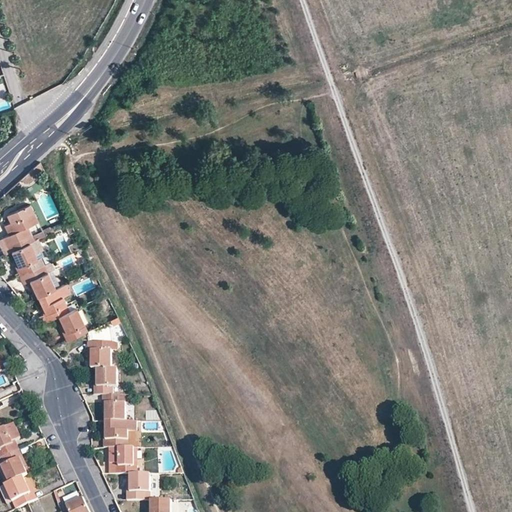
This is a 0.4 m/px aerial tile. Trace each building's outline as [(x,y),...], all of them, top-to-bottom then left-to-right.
[(30,242),(34,240),(28,226),(38,221),(30,204),(6,215),(10,223),(4,226),(8,235),(3,237),(9,252),(12,251),(30,242)] [(0,255),(9,252),(3,237),(0,238),(0,255)] [(19,266),(23,274),(36,268),(33,260),(37,258),(30,242),(12,251),(18,266),(19,266)] [(12,251),(9,252),(19,276),(23,274),(19,266),(18,266),(12,251)] [(36,268),(44,264),(45,263),(42,257),(37,258),(33,260),(36,268)] [(45,263),(44,264),(55,288),(65,283),(63,279),(58,281),(51,266),(55,263),(53,260),(45,263)] [(23,274),(19,276),(23,283),(26,282),(29,280),(34,289),(37,297),(38,296),(55,288),(44,264),(36,268),(23,274)] [(66,283),(65,283),(55,288),(38,296),(42,305),(46,313),(43,314),(46,320),(58,315),(63,312),(61,307),(66,304),(62,296),(70,293),(66,283)] [(69,310),(66,304),(61,307),(63,312),(69,310)] [(69,310),(63,312),(58,315),(62,324),(69,339),(83,333),(80,326),(84,324),(76,306),(69,310)] [(119,322),(116,317),(109,321),(111,326),(119,322)] [(69,339),(62,324),(59,325),(66,341),(69,339)] [(92,361),(92,370),(98,370),(113,370),(113,351),(108,351),(108,344),(92,344),(92,361)] [(113,370),(98,370),(98,378),(98,396),(103,396),(106,396),(114,396),(114,388),(118,389),(118,370),(113,370)] [(106,396),(106,413),(106,422),(127,422),(126,404),(122,404),(122,396),(114,396),(106,396)] [(122,404),(126,404),(128,404),(128,399),(130,399),(130,396),(122,396),(122,404)] [(127,422),(106,422),(107,431),(107,441),(104,441),(104,449),(110,449),(123,448),(123,441),(129,442),(129,433),(137,433),(137,422),(127,422)] [(15,424),(0,430),(0,459),(2,458),(17,452),(13,442),(16,441),(21,438),(15,424)] [(135,448),(129,448),(123,448),(110,449),(110,464),(120,464),(120,474),(130,474),(136,474),(137,467),(135,467),(135,448)] [(17,452),(25,468),(28,466),(20,450),(17,452)] [(24,478),(28,476),(25,468),(17,452),(2,458),(5,465),(1,467),(10,484),(24,478)] [(120,464),(110,464),(110,474),(120,474),(120,464)] [(136,474),(130,474),(130,483),(130,501),(146,500),(147,493),(151,493),(151,474),(136,474)] [(24,478),(10,484),(6,486),(13,502),(17,500),(21,508),(29,504),(35,501),(27,484),(24,478)] [(35,501),(38,499),(31,483),(27,484),(35,501)] [(6,486),(0,489),(7,504),(13,502),(6,486)] [(81,500),(77,492),(64,499),(67,506),(81,500)] [(90,511),(84,498),(81,500),(67,506),(69,510),(64,511),(90,511)] [(172,511),(172,500),(152,500),(152,509),(151,511),(172,511)]
